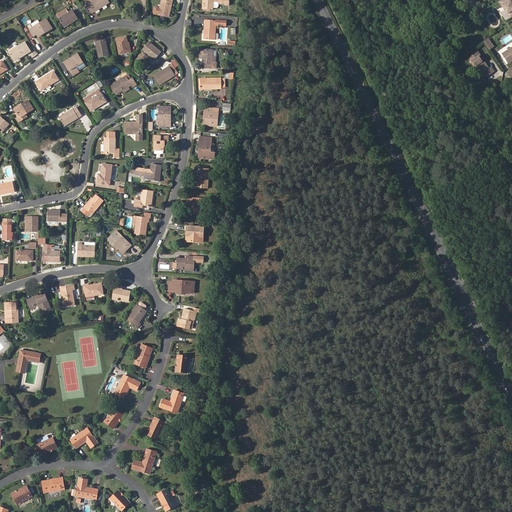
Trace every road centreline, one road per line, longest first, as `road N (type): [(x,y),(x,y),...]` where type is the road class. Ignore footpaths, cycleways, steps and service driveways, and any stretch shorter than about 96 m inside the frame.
road 1 (secondary): [(317,0),(511,397)]
road 2 (residential): [(0,209),(79,194),(92,136),(156,97),(191,93)]
road 3 (residential): [(180,34),(107,25),(28,68),(0,94)]
road 4 (residential): [(142,268),(170,217),(191,93)]
road 5 (residential): [(175,333),(158,387),(105,466)]
road 6 (residential): [(0,291),(75,269),(142,268)]
